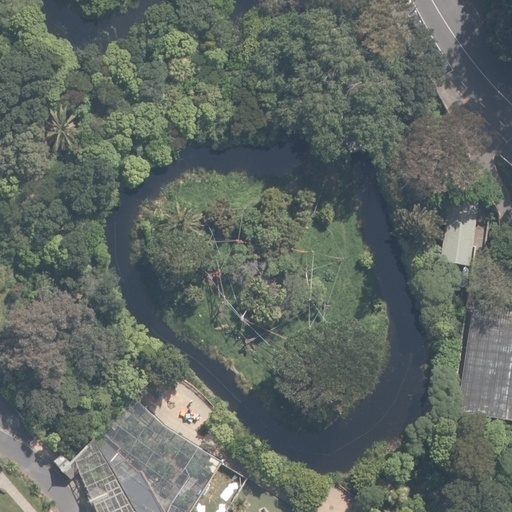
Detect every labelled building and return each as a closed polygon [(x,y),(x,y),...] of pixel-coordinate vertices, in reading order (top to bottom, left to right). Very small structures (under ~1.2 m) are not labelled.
[(469,269),(478,207),(446,203),(438,265),(469,269)] [(294,332),(314,322),(304,303),(285,313),(294,332)] [(456,415),(511,423),(511,309),(472,304),(456,415)] [(132,399),(100,433),(120,448),(109,465),(119,482),(141,470),(165,511),(189,511),(221,461),(165,427),(132,399)] [(120,448),(100,433),(95,440),(109,465),(120,448)] [(95,440),(92,440),(74,458),(79,471),(95,511),(135,511),(119,482),(109,465),(95,440)] [(79,471),(74,458),(61,470),(70,479),(79,471)] [(165,511),(141,470),(119,482),(135,511),(165,511)]
